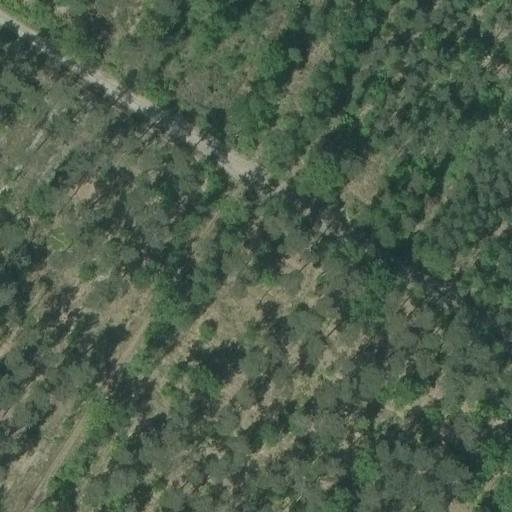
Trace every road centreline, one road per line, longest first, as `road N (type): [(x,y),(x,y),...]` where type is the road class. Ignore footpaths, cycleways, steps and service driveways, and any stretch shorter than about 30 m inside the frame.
road 1 (track): [(9,511),(230,160)]
road 2 (track): [(511,340),(230,160)]
road 3 (track): [(230,160),(0,16)]
